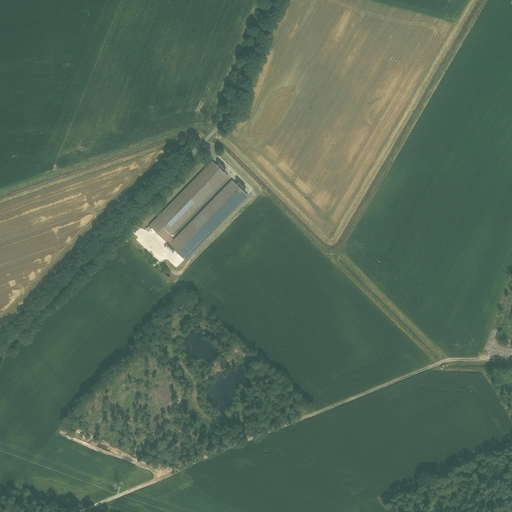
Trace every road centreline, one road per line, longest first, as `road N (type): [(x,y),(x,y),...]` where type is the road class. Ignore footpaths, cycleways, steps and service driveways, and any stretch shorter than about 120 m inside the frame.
road 1 (track): [(80,511),(445,359)]
road 2 (residential): [(0,353),(214,131),(233,97)]
